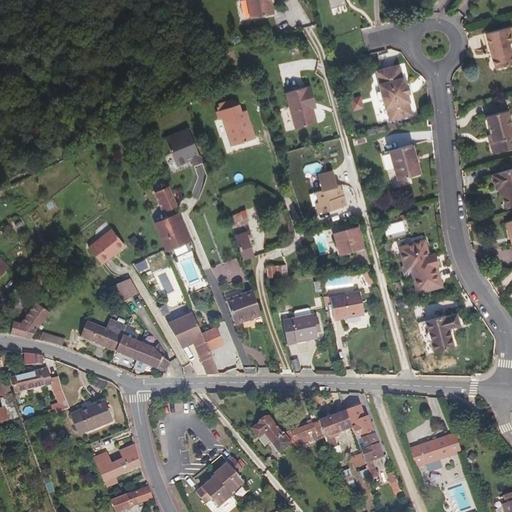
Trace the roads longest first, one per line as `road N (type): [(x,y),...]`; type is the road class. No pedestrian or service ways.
road 1 (residential): [(500,391),(507,339),(466,264),(454,216),(440,70)]
road 2 (residential): [(412,386),(343,136)]
road 3 (tertiary): [(373,385),(139,385)]
road 4 (tertiary): [(139,385),(0,341)]
road 5 (residential): [(373,385),(418,511)]
road 6 (residential): [(139,385),(144,442),(170,511)]
